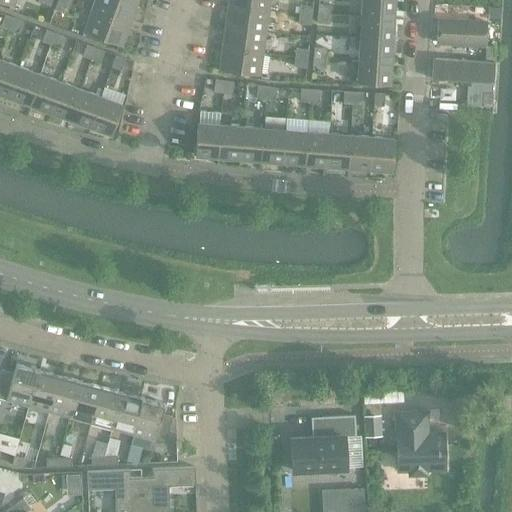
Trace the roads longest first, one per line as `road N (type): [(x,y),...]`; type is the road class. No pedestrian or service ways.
road 1 (residential): [(410,323),(408,191),(420,0)]
road 2 (residential): [(211,375),(0,327)]
road 3 (tertiary): [(209,321),(114,308),(0,275)]
road 4 (tertiary): [(410,323),(209,321)]
road 5 (residential): [(147,163),(185,0)]
road 6 (residential): [(147,163),(0,119)]
road 7 (residential): [(217,511),(211,375)]
